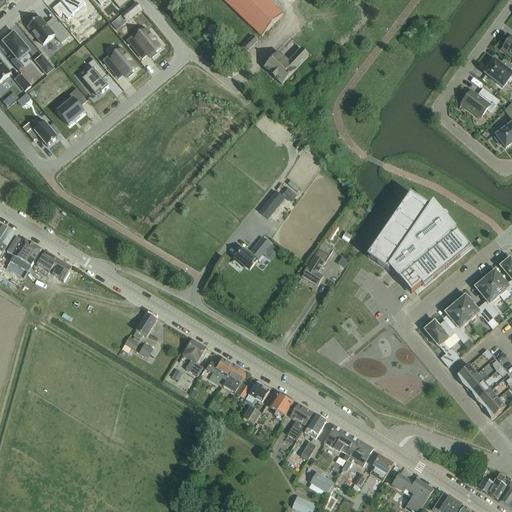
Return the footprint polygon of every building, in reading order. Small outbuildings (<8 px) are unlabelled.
[(58,0),(61,2),(52,9),(58,17),(62,14),(67,20),(85,5),(81,0),(58,0)] [(111,0),(119,9),(129,1),(127,0),(111,0)] [(222,0),(261,37),(268,30),(283,14),(268,0),(222,0)] [(135,4),(122,15),(127,21),(140,11),(135,4)] [(40,18),(27,28),(43,46),(54,36),(61,44),(69,37),(56,22),(49,28),(46,25),(40,18)] [(143,27),(126,42),(135,52),(140,47),(148,56),(149,58),(150,57),(152,59),(157,54),(156,53),(161,48),(143,27)] [(14,34),(3,43),(15,58),(10,62),(19,72),(24,67),(19,61),(29,52),(14,34)] [(247,52),(257,41),(252,36),(241,47),(247,52)] [(511,37),(501,50),(511,57),(511,37)] [(119,47),(102,62),(111,72),(116,67),(124,76),(125,78),(127,77),(128,79),(133,75),(132,73),(137,69),(119,47)] [(288,78),(309,56),(302,49),(289,62),(279,53),(271,61),(264,69),(282,85),(288,78)] [(42,56),(35,62),(46,75),(53,70),(42,56)] [(0,60),(0,83),(11,74),(0,60)] [(93,71),(82,80),(95,96),(100,92),(102,93),(108,88),(102,80),(107,76),(93,60),(88,65),(93,71)] [(487,69),(484,74),(503,88),(511,75),(511,73),(494,60),(492,62),(489,62),(487,66),(487,69)] [(25,92),(31,87),(21,75),(15,80),(25,92)] [(72,100),(57,113),(68,127),(84,113),(80,108),(87,102),(77,90),(69,96),(72,100)] [(499,102),(482,90),(482,91),(484,92),(481,97),(480,96),(478,97),(471,92),(461,105),(480,119),(486,111),(490,113),(499,102)] [(27,95),(22,99),(26,103),(31,99),(27,95)] [(32,122),(23,129),(33,142),(38,137),(47,147),(57,138),(42,120),(35,126),(32,122)] [(505,149),(511,143),(511,123),(496,136),(496,137),(494,138),(499,145),(501,144),(505,149)] [(308,152),(295,166),(310,179),(322,165),(308,152)] [(304,183),(307,176),(297,172),(294,180),(304,183)] [(291,203),(297,197),(287,189),(282,196),(291,203)] [(268,220),(284,200),(276,193),(259,213),(268,220)] [(388,272),(388,267),(411,294),(422,285),(424,288),(471,249),(454,230),(453,231),(446,222),(449,219),(448,217),(445,215),(442,215),(441,215),(441,216),(440,217),(428,209),(429,207),(410,195),(367,258),(388,272)] [(0,253),(2,255),(7,248),(15,234),(0,225),(0,226),(0,253)] [(331,242),(339,229),(335,226),(327,239),(331,242)] [(347,243),(352,236),(345,233),(341,240),(347,243)] [(242,249),(234,259),(249,271),(256,263),(264,253),(270,246),(269,245),(261,239),(250,252),(247,250),(245,252),(242,249)] [(31,267),(41,250),(24,240),(14,257),(12,259),(11,259),(9,261),(16,265),(12,273),(23,280),(31,267)] [(318,287),(323,279),(324,278),(318,274),(334,249),(326,244),(327,242),(325,240),(302,278),(318,287)] [(63,282),(71,268),(58,260),(45,252),(34,270),(47,278),(49,274),(63,282)] [(511,260),(510,258),(506,262),(504,260),(500,267),(511,281),(511,260)] [(490,272),(483,278),(499,297),(506,290),(508,292),(511,292),(511,281),(507,285),(495,271),(491,274),(490,272)] [(486,302),(482,306),(493,319),(498,315),(493,308),(493,304),(492,303),(499,297),(483,278),(476,283),(478,285),(474,288),(486,302)] [(477,310),(465,296),(461,299),(460,297),(453,303),(469,322),(477,315),(479,316),(482,317),(488,323),(493,319),(482,306),(477,310)] [(462,328),(469,322),(453,303),(447,308),(448,310),(445,313),(457,328),(452,332),(454,334),(463,344),(468,339),(463,333),(463,329),(462,328)] [(146,338),(157,320),(146,314),(133,336),(140,340),(143,336),(146,338)] [(439,327),(434,322),(427,326),(428,328),(424,331),(438,347),(439,347),(445,355),(440,359),(447,368),(459,359),(452,351),(450,351),(446,347),(443,346),(442,344),(454,334),(452,332),(444,322),(439,327)] [(146,344),(155,350),(162,340),(153,334),(146,344)] [(129,339),(125,345),(131,349),(133,350),(137,343),(129,339)] [(197,378),(203,368),(196,364),(205,349),(192,341),(183,356),(191,361),(185,370),(197,378)] [(144,344),(138,354),(147,359),(153,350),(144,344)] [(488,360),(492,357),(487,351),(482,355),(488,360)] [(222,359),(217,367),(211,363),(207,371),(226,382),(228,377),(235,367),(222,359)] [(496,372),(501,368),(496,362),(492,365),(496,372)] [(462,386),(476,375),(469,366),(455,377),(459,382),(460,382),(462,386)] [(241,384),(247,374),(235,367),(228,377),(226,382),(223,387),(238,396),(243,400),(250,390),(241,384)] [(502,377),(506,374),(501,368),(496,372),(502,377)] [(178,381),(182,374),(176,370),(172,378),(178,381)] [(469,394),(483,383),(476,375),(462,386),(466,389),(466,390),(469,394)] [(261,404),(264,400),(269,391),(256,383),(248,397),(245,401),(252,406),(255,401),(261,404)] [(476,403),(490,391),(483,383),(469,394),(473,399),(474,398),(476,403)] [(224,403),(228,394),(221,391),(217,400),(224,403)] [(483,411),(497,400),(490,391),(476,403),(480,406),(480,407),(483,411)] [(284,417),(293,402),(278,393),(269,408),(276,412),(274,416),(276,418),(279,414),(284,417)] [(490,420),(504,408),(497,400),(483,411),(487,415),(488,415),(490,420)] [(307,422),(312,414),(298,405),(290,418),(296,421),(287,436),(296,441),(301,432),(304,426),(305,426),(307,422)] [(254,424),(261,414),(250,407),(243,418),(254,424)] [(315,440),(326,422),(315,415),(304,433),(315,440)] [(347,462),(359,442),(334,427),(324,445),(333,450),(334,448),(346,455),(344,458),(343,460),(346,462),(347,462)] [(307,461),(316,447),(309,442),(300,457),(307,461)] [(363,468),(373,450),(359,442),(347,462),(346,462),(341,470),(346,473),(353,460),(358,463),(357,465),(363,468)] [(421,460),(428,464),(433,454),(425,451),(421,460)] [(393,465),(379,457),(373,468),(369,475),(382,482),(386,476),(393,465)] [(327,494),(333,484),(316,474),(310,484),(327,494)] [(359,488),(365,478),(360,475),(354,484),(359,488)] [(414,485),(399,475),(394,484),(392,486),(412,499),(405,509),(409,511),(419,511),(433,491),(417,480),(414,485)] [(497,502),(506,488),(501,485),(504,479),(499,476),(493,486),(487,495),(497,502)] [(487,495),(493,486),(483,480),(478,489),(487,495)] [(511,484),(511,483),(499,503),(511,511),(511,484)] [(448,498),(442,494),(437,502),(432,511),(433,511),(456,511),(461,506),(448,498)] [(298,511),(312,511),(314,508),(316,505),(297,497),(292,509),(298,511)]
